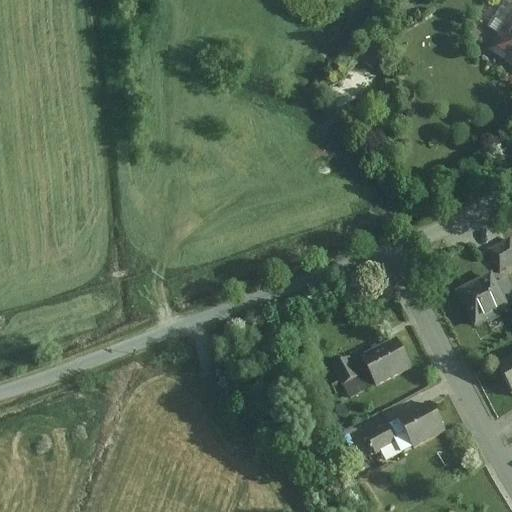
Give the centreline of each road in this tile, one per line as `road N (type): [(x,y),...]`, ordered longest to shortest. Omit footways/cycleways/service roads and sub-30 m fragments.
road 1 (residential): [(390,250),(0,391)]
road 2 (residential): [(390,250),(511,483)]
road 3 (residential): [(511,192),(390,250)]
